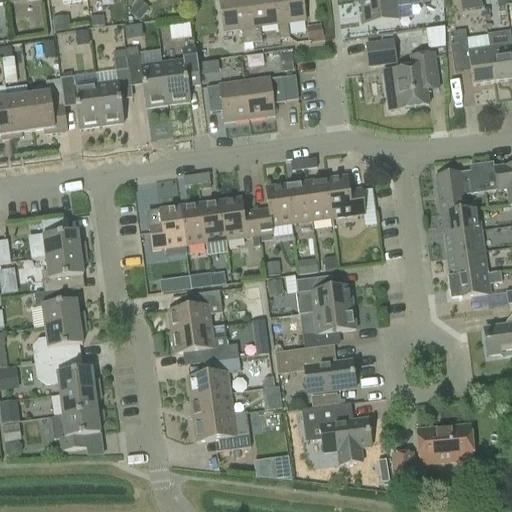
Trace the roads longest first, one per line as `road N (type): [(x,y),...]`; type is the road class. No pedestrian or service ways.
road 1 (residential): [(173,511),(160,494),(140,338),(116,296),(98,175)]
road 2 (residential): [(98,175),(350,145),(400,153)]
road 3 (residential): [(400,153),(420,333)]
road 4 (residential): [(420,333),(394,358),(395,386),(409,397),(447,392),(451,348)]
